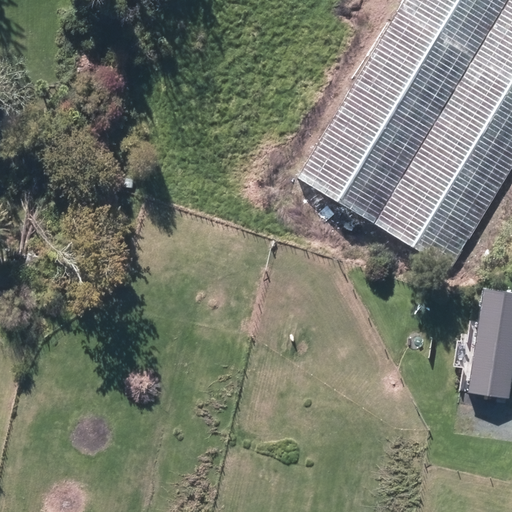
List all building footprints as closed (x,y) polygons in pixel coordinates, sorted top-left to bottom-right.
[(511,0),(402,0),(296,175),(451,269),(511,168),(511,0)] [(472,394),(511,399),(511,280),(490,278),(481,334),(449,329),(443,369),(475,374),(472,394)] [(21,511),(139,511),(187,306),(74,280),(21,511)] [(411,374),(425,388),(438,374),(424,360),(411,374)] [(176,511),(269,511),(286,416),(194,400),(176,511)] [(292,511),(383,511),(397,429),(307,414),(292,511)] [(406,511),(500,511),(511,447),(421,432),(406,511)] [(154,468),(163,470),(165,460),(156,458),(154,468)]
